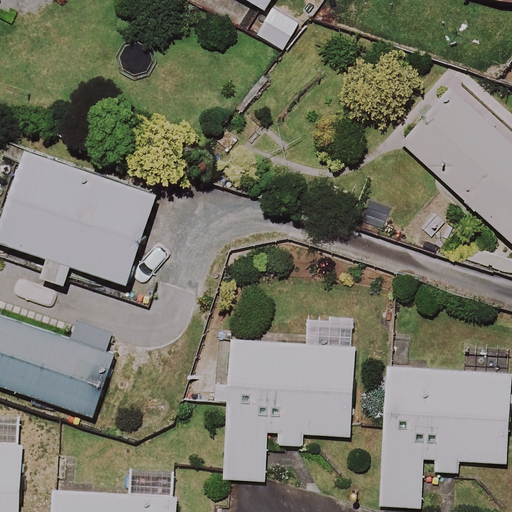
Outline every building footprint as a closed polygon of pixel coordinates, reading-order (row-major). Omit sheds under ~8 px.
[(251,0),(267,10),(272,0),(251,0)] [(511,237),(511,126),(460,80),(404,142),(511,237)] [(159,194),(28,153),(1,242),(51,257),(45,278),(68,285),(74,266),(131,284),(159,194)] [(115,356),(0,318),(0,384),(95,416),(115,356)] [(266,482),(269,430),(283,431),(283,446),(306,447),(307,436),(350,438),(355,350),(232,343),(225,479),(266,482)] [(511,384),(511,378),(388,368),(376,507),(421,511),(424,472),(460,475),(461,462),(505,466),(511,384)] [(0,511),(16,511),(23,449),(0,447),(0,511)] [(175,511),(177,472),(131,470),(130,494),(53,491),(51,511),(175,511)]
